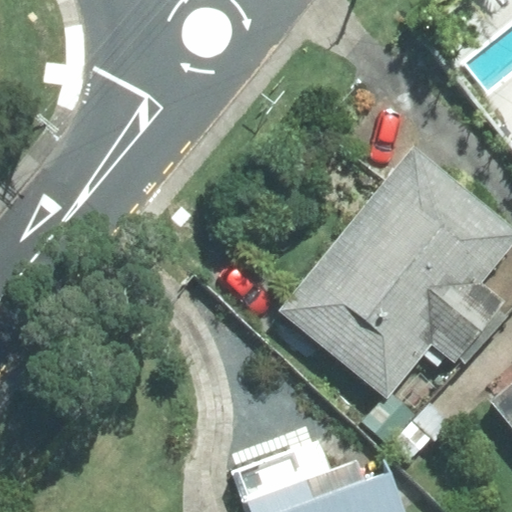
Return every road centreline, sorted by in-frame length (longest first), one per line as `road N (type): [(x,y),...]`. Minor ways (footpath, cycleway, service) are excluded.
road 1 (tertiary): [(179,70),(0,292)]
road 2 (tertiary): [(246,0),(256,40),(240,68),(210,79),(179,70)]
